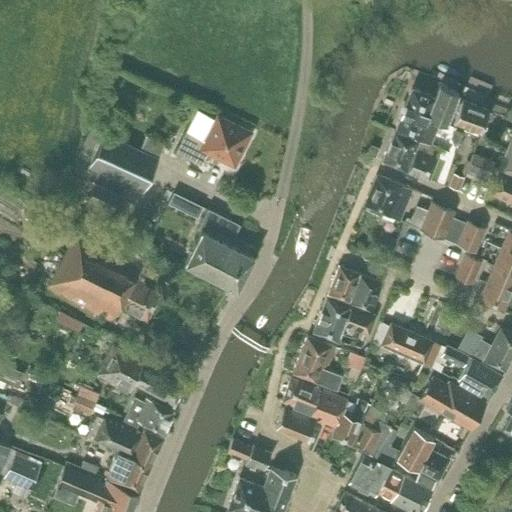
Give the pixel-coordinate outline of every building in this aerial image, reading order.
[(446,122),(457,91),(439,84),(434,96),(411,86),(394,128),(419,138),(440,147),(429,142),(436,126),(439,119),(446,122)] [(460,97),(451,120),(480,131),(488,108),(460,97)] [(185,129),(175,150),(200,163),(207,150),(233,163),(249,131),(217,115),(205,139),(185,129)] [(87,163),(142,189),(164,142),(146,134),(139,147),(103,130),(103,131),(91,125),(76,157),(88,163),(87,163)] [(419,138),(394,128),(381,158),(406,169),(419,138)] [(453,128),(447,141),(456,144),(461,131),(453,128)] [(511,132),(498,167),(511,172),(511,132)] [(419,138),(406,169),(428,179),(440,147),(419,138)] [(370,143),(366,152),(375,156),(379,147),(370,143)] [(488,176),(494,160),(473,152),(467,168),(488,176)] [(511,173),(499,168),(490,191),(511,201),(511,173)] [(461,176),(450,172),(444,184),(455,189),(461,176)] [(411,187),(376,173),(363,204),(364,204),(364,203),(398,218),(411,187)] [(94,181),(85,198),(111,212),(120,196),(94,181)] [(183,195),(173,190),(171,194),(181,199),(183,195)] [(431,200),(427,208),(416,204),(410,217),(406,215),(404,220),(419,227),(442,237),(451,215),(454,210),(431,200)] [(201,227),(184,261),(236,287),(253,253),(230,242),(240,222),(207,205),(198,225),(201,227)] [(465,221),(451,215),(442,237),(456,242),(465,221)] [(485,226),(466,219),(465,221),(456,242),(474,250),(485,226)] [(47,286),(111,320),(120,304),(146,318),(160,291),(140,280),(151,261),(79,223),(47,286)] [(501,246),(511,250),(511,229),(509,228),(501,246)] [(493,264),(511,271),(511,250),(501,246),(493,264)] [(481,259),(465,252),(455,276),(471,283),(481,259)] [(338,263),(327,292),(349,301),(360,272),(338,263)] [(486,281),(510,292),(511,286),(511,271),(493,264),(486,281)] [(348,301),(371,310),(381,280),(360,272),(349,301),(348,301)] [(486,281),(478,300),(502,310),(510,292),(486,281)] [(343,326),(344,324),(368,333),(375,313),(325,295),(312,330),(338,340),(343,326)] [(65,305),(60,313),(81,325),(86,317),(65,305)] [(421,361),(416,372),(425,376),(430,364),(432,364),(441,344),(390,321),(380,343),(421,361)] [(471,353),(483,358),(504,369),(511,353),(511,330),(500,326),(490,343),(480,337),(471,353)] [(319,382),(335,388),(342,373),(325,367),(335,345),(306,334),(292,371),(319,382)] [(163,369),(143,359),(144,358),(112,341),(97,372),(129,389),(133,382),(173,403),(186,374),(166,364),(163,369)] [(445,343),(444,344),(444,345),(441,344),(432,364),(431,365),(439,370),(446,356),(460,363),(461,361),(465,363),(457,378),(488,396),(501,373),(470,355),(445,343)] [(364,356),(349,349),(343,362),(350,365),(358,369),(364,356)] [(0,360),(0,378),(16,386),(23,370),(0,360)] [(350,365),(345,376),(353,379),(358,369),(350,365)] [(372,367),(364,372),(368,379),(376,375),(372,367)] [(418,397),(425,401),(417,415),(431,423),(439,409),(470,427),(485,401),(448,379),(446,383),(431,374),(424,387),(420,394),(418,397)] [(310,410),(318,387),(290,375),(282,399),(285,400),(310,410)] [(381,387),(389,391),(393,383),(384,378),(381,387)] [(420,394),(424,387),(409,379),(405,387),(411,389),(410,390),(420,394)] [(393,381),(393,383),(389,391),(388,393),(405,402),(410,390),(411,389),(405,387),(393,381)] [(81,384),(72,405),(89,412),(98,391),(81,384)] [(356,396),(354,401),(318,386),(318,387),(310,410),(309,414),(317,417),(335,424),(330,434),(350,442),(371,404),(356,396)] [(127,410),(125,415),(135,419),(135,418),(161,430),(172,408),(145,396),(141,406),(131,402),(127,410)] [(511,412),(502,427),(511,432),(511,397),(506,409),(511,412)] [(307,440),(317,417),(309,414),(310,410),(285,400),(283,406),(282,406),(275,427),(307,440)] [(371,404),(350,442),(373,453),(390,425),(381,420),(385,411),(371,404)] [(0,439),(0,416),(2,411),(0,410),(0,463),(9,443),(0,439)] [(95,414),(86,434),(131,454),(140,433),(95,414)] [(433,436),(413,424),(396,456),(437,476),(448,456),(427,446),(433,436)] [(143,427),(140,433),(131,454),(151,462),(163,436),(143,427)] [(232,437),(227,449),(246,457),(251,445),(232,437)] [(244,462),(254,466),(255,464),(263,468),(271,451),(252,443),(244,462)] [(371,458),(363,454),(348,481),(374,493),(376,490),(388,466),(391,460),(394,456),(378,447),(371,458)] [(107,469),(104,476),(106,476),(105,477),(108,478),(138,490),(138,491),(150,463),(117,448),(107,469)] [(29,488),(40,463),(14,452),(3,476),(29,488)] [(64,464),(56,482),(98,500),(94,511),(129,511),(138,490),(108,478),(106,482),(64,464)] [(270,465),(263,484),(251,480),(238,475),(226,507),(239,511),(281,511),(296,474),(270,465)] [(389,498),(416,511),(417,511),(431,487),(434,480),(418,471),(414,479),(388,466),(376,490),(389,497),(389,498)] [(385,511),(344,489),(333,511),(335,511),(385,511)]
